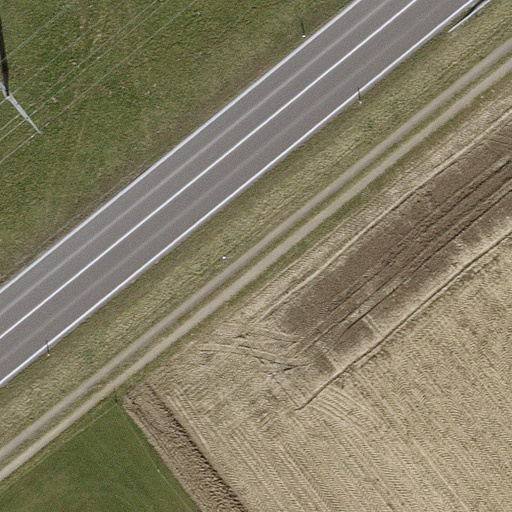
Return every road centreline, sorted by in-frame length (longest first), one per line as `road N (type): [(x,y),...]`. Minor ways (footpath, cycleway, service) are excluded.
road 1 (track): [(511,52),(0,464)]
road 2 (primary): [(0,339),(421,0)]
